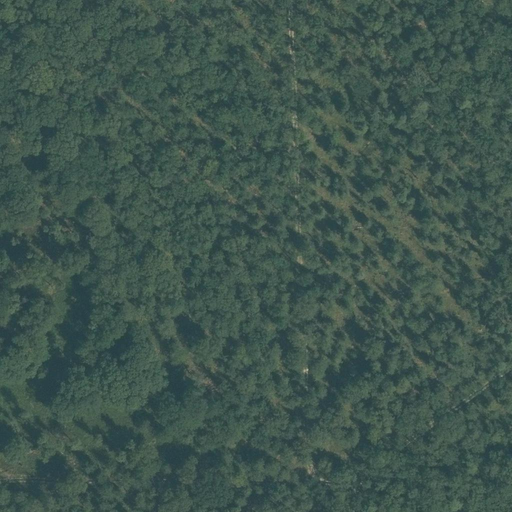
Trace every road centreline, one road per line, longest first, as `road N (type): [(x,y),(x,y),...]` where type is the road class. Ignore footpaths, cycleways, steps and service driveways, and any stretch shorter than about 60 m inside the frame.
road 1 (track): [(356,491),(0,489)]
road 2 (track): [(350,511),(365,480),(511,377)]
